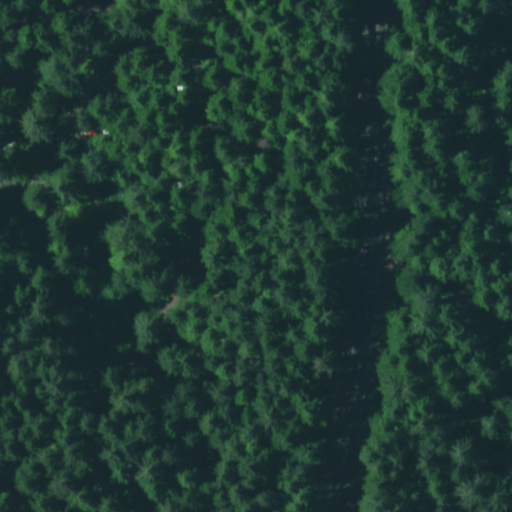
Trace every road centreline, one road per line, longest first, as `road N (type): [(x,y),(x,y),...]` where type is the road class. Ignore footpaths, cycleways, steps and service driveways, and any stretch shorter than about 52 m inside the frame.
road 1 (residential): [(6,184),(49,239),(88,315),(132,324),(169,311),(202,165),(195,98),(45,0)]
road 2 (trunk): [(321,511),(346,365),(367,0)]
road 3 (residential): [(6,184),(102,35)]
